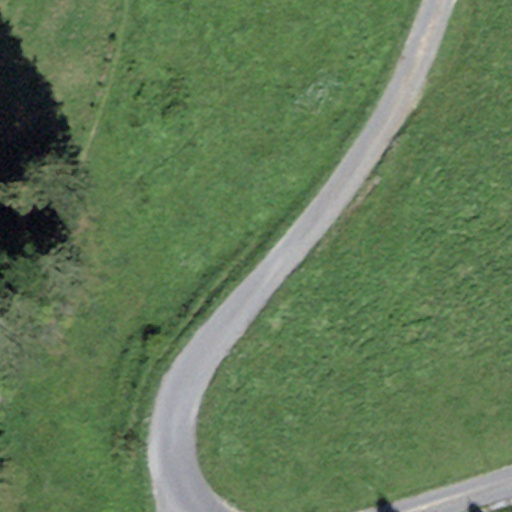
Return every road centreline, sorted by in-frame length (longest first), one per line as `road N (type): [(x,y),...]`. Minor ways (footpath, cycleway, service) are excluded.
road 1 (track): [(421,0),(171,424),(173,490),(198,511)]
road 2 (track): [(395,511),(511,477)]
